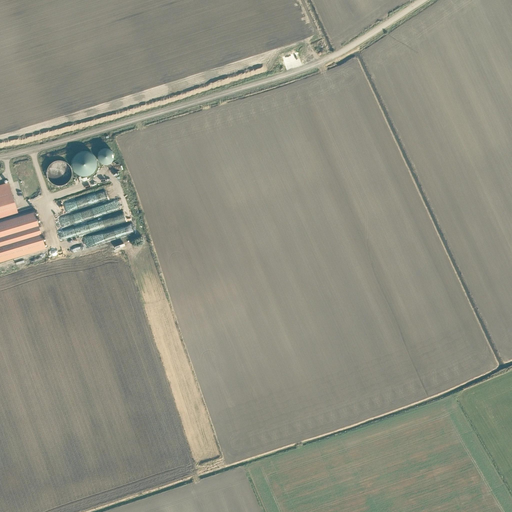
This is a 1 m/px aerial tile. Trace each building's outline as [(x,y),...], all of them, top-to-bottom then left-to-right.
[(103,163),(115,163),(115,148),(102,148),(103,163)] [(77,175),(98,172),(95,151),(74,154),(77,175)] [(71,180),(73,176),(73,172),(72,168),(70,164),(67,161),(62,160),(58,160),(54,161),(51,164),(48,167),(47,171),(47,175),(49,179),(52,182),(55,185),(59,185),(64,185),(68,183),(71,180)] [(0,218),(19,213),(10,182),(0,184),(0,218)] [(70,214),(72,222),(116,211),(115,206),(112,207),(112,204),(70,214)] [(37,211),(0,221),(0,246),(43,234),(37,211)] [(27,264),(54,257),(53,251),(27,258),(28,262),(27,262),(27,264)] [(22,274),(54,264),(53,260),(20,269),(22,274)]
